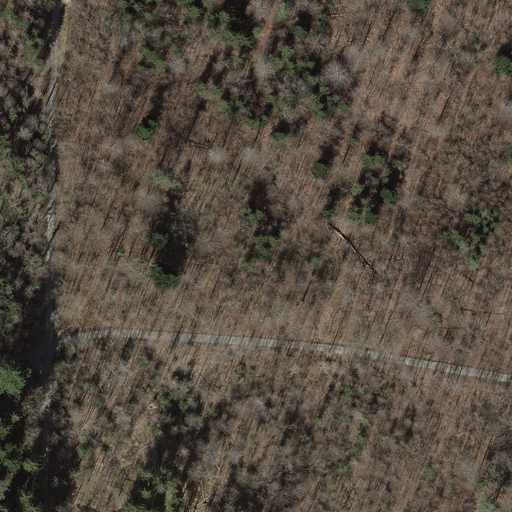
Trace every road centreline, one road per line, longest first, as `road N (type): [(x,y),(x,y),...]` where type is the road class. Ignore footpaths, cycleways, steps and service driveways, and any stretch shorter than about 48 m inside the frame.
road 1 (track): [(45,511),(60,0)]
road 2 (track): [(511,380),(247,342),(51,337)]
